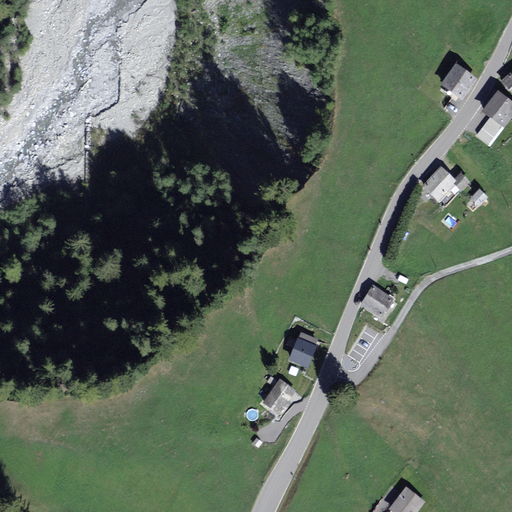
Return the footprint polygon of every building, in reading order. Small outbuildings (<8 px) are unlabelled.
[(479,31),(473,20),(461,26),(467,37),(479,31)] [(475,80),(456,67),(443,85),(462,98),(475,80)] [(511,71),(502,81),(511,92),(511,71)] [(511,115),(511,104),(499,94),(485,112),(503,127),(511,115)] [(462,190),(469,183),(461,175),(455,182),(442,169),(424,187),(439,202),(456,185),(462,190)] [(374,288),(364,306),(382,317),(392,299),(374,288)] [(317,341),(302,335),(292,361),(307,367),(317,341)] [(280,382),(265,404),(278,413),(293,391),(280,382)] [(416,511),(424,502),(407,490),(392,510),(394,511),(416,511)]
